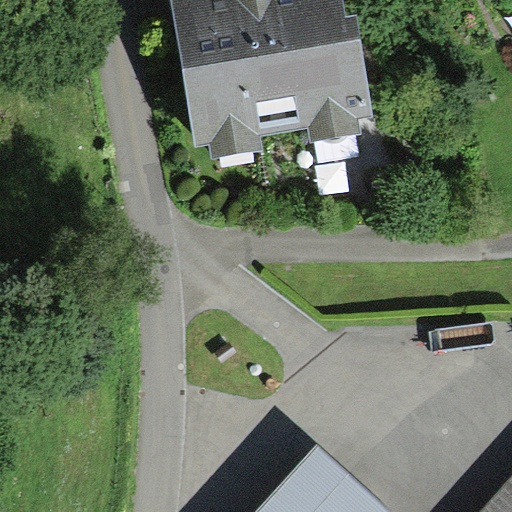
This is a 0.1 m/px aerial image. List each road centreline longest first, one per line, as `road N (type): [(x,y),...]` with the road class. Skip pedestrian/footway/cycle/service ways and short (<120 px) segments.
road 1 (residential): [(153,251),(511,236)]
road 2 (residential): [(153,251),(164,355),(144,511)]
road 3 (residential): [(109,0),(153,251)]
